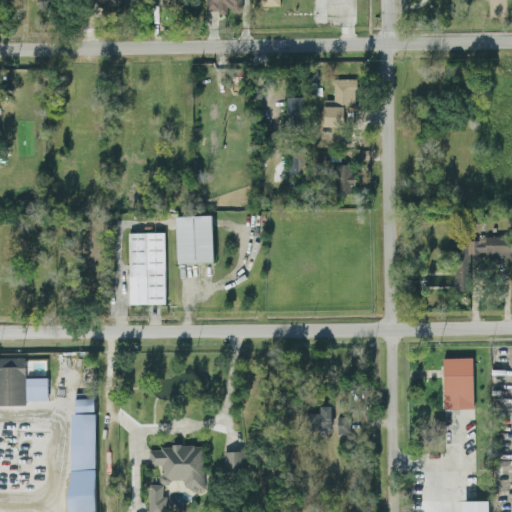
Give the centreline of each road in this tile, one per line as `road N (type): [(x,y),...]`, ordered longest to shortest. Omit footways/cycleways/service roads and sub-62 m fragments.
road 1 (tertiary): [(511,39),(0,48)]
road 2 (residential): [(385,0),(393,511)]
road 3 (residential): [(511,323),(0,330)]
